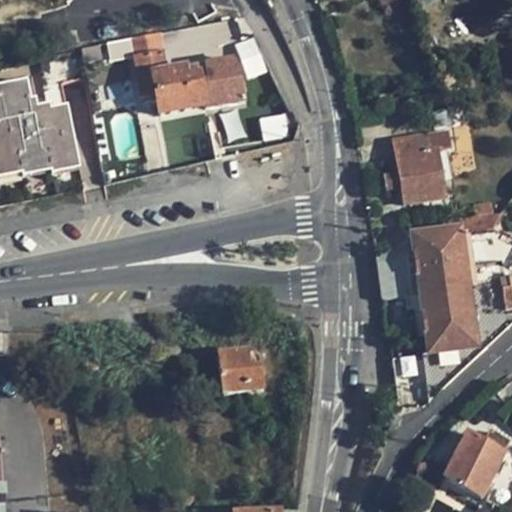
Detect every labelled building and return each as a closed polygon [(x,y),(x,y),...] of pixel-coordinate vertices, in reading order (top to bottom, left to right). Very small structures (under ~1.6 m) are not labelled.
[(379,0),(383,8),(399,0),(379,0)] [(227,21),(171,29),(173,48),(188,46),(190,59),(231,53),(227,21)] [(163,53),(159,35),(130,41),(134,59),(149,56),(163,53)] [(100,47),(86,50),(89,64),(103,62),(100,47)] [(152,71),(165,69),(163,53),(149,56),(152,71)] [(134,59),(138,80),(145,78),(144,73),(152,71),(149,56),(134,59)] [(196,68),(184,71),(185,78),(198,76),(196,68)] [(185,78),(184,71),(166,74),(165,69),(152,71),(153,76),(145,78),(149,97),(157,95),(161,117),(204,108),(198,76),(185,78)] [(145,78),(138,80),(142,98),(149,97),(145,78)] [(21,171),(33,168),(45,166),(45,162),(58,160),(60,165),(67,163),(78,161),(67,108),(51,112),(51,115),(42,116),(41,109),(37,109),(28,111),(27,104),(31,103),(27,84),(0,89),(0,172),(20,168),(21,171)] [(36,102),(31,103),(27,104),(28,111),(37,109),(36,102)] [(50,107),(41,109),(42,116),(51,115),(51,112),(50,107)] [(458,110),(431,114),(434,130),(461,125),(458,110)] [(448,133),(435,135),(393,142),(398,174),(383,176),(386,194),(401,192),(404,208),(445,202),(437,154),(451,151),(448,133)] [(80,170),(78,161),(67,163),(69,173),(80,170)] [(52,176),(69,173),(67,163),(60,165),(49,167),(51,174),(52,176)] [(49,165),(45,166),(33,168),(35,176),(51,174),(49,167),(49,165)] [(0,180),(22,176),(21,171),(20,168),(0,172),(0,180)] [(23,179),(35,176),(33,168),(21,171),(22,176),(23,179)] [(473,208),(474,217),(494,214),(493,205),(473,208)] [(427,355),(392,360),(396,390),(426,386),(430,403),(511,326),(511,278),(511,274),(511,239),(503,235),(499,213),(494,214),(474,217),(477,237),(463,239),(461,230),(411,237),(419,297),(425,337),(427,355)] [(474,217),(460,220),(457,221),(403,229),(386,248),(386,256),(377,258),(384,303),(391,301),(405,299),(419,297),(411,237),(461,230),(463,239),(477,237),(474,217)] [(419,337),(425,337),(419,297),(405,299),(407,313),(415,313),(419,337)] [(409,331),(407,313),(405,299),(391,301),(396,332),(409,331)] [(248,352),(219,355),(223,396),(264,392),(262,367),(250,368),(248,352)] [(98,359),(87,360),(89,381),(100,380),(98,359)] [(490,434),(484,445),(505,454),(510,443),(490,434)] [(483,499),(505,454),(484,445),(466,436),(444,479),(483,499)]
